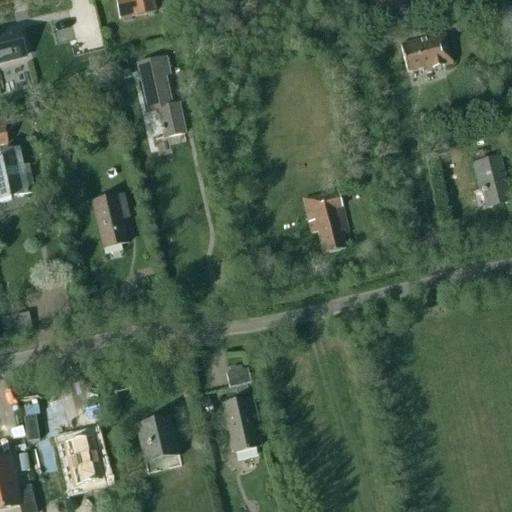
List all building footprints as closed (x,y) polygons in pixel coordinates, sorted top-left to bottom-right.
[(115,0),(120,21),(133,18),(133,19),(155,14),(153,3),(151,0),(115,0)] [(17,32),(0,36),(0,66),(24,60),(17,32)] [(422,73),(452,66),(445,36),(400,47),(407,74),(422,70),(422,73)] [(164,141),(185,136),(178,105),(171,107),(165,78),(169,77),(166,60),(137,66),(148,114),(157,112),(164,141)] [(91,110),(82,112),(86,125),(95,123),(91,110)] [(0,202),(28,197),(18,152),(0,155),(0,160),(1,163),(0,163),(0,202)] [(510,204),(498,160),(473,166),(480,193),(482,193),(487,210),(510,204)] [(341,233),(347,232),(338,193),(303,201),(312,236),(318,234),(323,256),(345,251),(341,233)] [(103,251),(107,250),(128,245),(123,221),(129,220),(124,197),(92,204),(103,251)] [(247,388),(236,390),(237,397),(249,395),(247,388)] [(200,402),(203,411),(210,409),(208,400),(200,402)] [(257,423),(252,400),(223,407),(234,456),(258,450),(252,425),(257,423)] [(180,459),(170,419),(135,428),(144,467),(180,459)] [(86,440),(56,447),(66,492),(97,484),(86,440)] [(0,460),(0,511),(19,508),(19,511),(35,511),(30,488),(16,491),(8,458),(0,460)]
